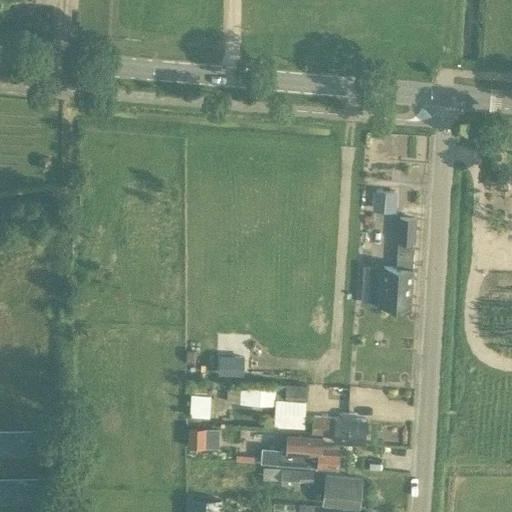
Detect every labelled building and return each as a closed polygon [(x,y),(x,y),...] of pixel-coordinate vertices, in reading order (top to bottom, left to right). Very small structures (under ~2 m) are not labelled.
[(373,203),(395,204),(395,192),(374,191),(373,203)] [(416,218),(398,217),(395,268),(364,266),(361,304),(410,307),(412,269),(416,218)] [(243,356),(219,356),(218,372),(243,373),(243,356)] [(306,384),(276,383),(274,399),(272,425),(303,427),(304,401),(306,384)] [(206,416),(208,395),(192,394),(190,415),(206,416)] [(333,440),(364,442),(365,419),(354,418),(354,413),(342,412),(342,417),(312,415),(311,432),(334,433),(333,440)] [(187,444),(197,444),(198,427),(188,427),(187,444)] [(41,430),(0,430),(0,450),(41,450),(41,430)] [(319,446),(319,439),(288,436),(287,455),(258,453),(257,462),(305,466),(305,455),(319,456),(318,465),(337,467),(339,448),(319,446)] [(280,479),(280,467),(262,466),(261,478),(280,479)] [(313,469),(280,467),(280,479),(279,485),(293,486),(293,489),(299,489),(299,482),(312,483),(313,469)] [(321,503),(358,506),(361,478),(324,474),(321,503)] [(42,478),(0,478),(0,498),(42,498),(42,478)] [(220,511),(222,498),(190,496),(188,511),(220,511)] [(293,511),(294,502),(276,501),(273,501),(273,511),(293,511)] [(334,511),(313,511),(313,504),(297,502),(296,511),(334,511)]
